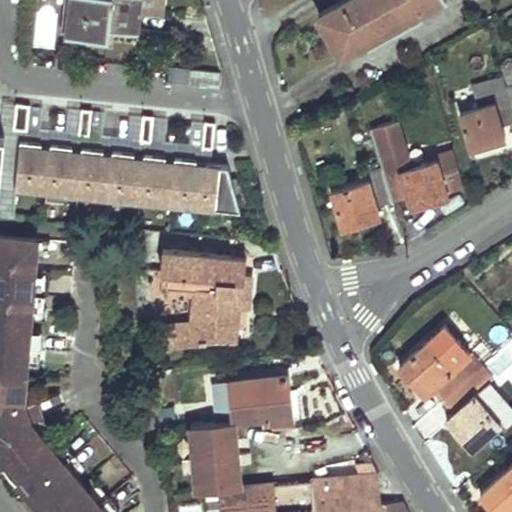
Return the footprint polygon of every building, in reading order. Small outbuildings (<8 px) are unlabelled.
[(110,30),(138,32),(138,30),(140,12),(141,0),(70,0),(67,35),(109,39),(110,30)] [(338,0),(316,13),(330,37),(339,53),(433,0),(338,0)] [(510,82),(505,84),(511,106),(511,58),(502,62),(510,82)] [(169,81),(190,83),(192,68),(170,66),(169,81)] [(511,119),(511,106),(505,84),(502,76),(473,84),(479,104),(459,111),(469,145),(494,137),(491,128),(500,125),(500,122),(511,119)] [(24,103),(17,102),(15,128),(21,129),(24,103)] [(30,103),(24,103),(21,129),(28,129),(30,103)] [(91,122),(92,108),(82,107),(80,121),(91,122)] [(154,115),(144,114),(142,128),(152,129),(154,115)] [(396,118),(368,126),(381,166),(391,198),(407,194),(409,201),(414,200),(415,203),(448,193),(447,188),(464,183),(453,147),(435,152),(437,156),(410,164),(396,118)] [(91,122),(80,121),(79,133),(84,133),(89,134),(91,122)] [(214,135),(215,122),(206,121),(204,135),(214,135)] [(491,128),(494,137),(503,135),(500,125),(491,128)] [(152,129),(142,128),(141,139),(146,140),(151,141),(152,129)] [(214,135),(204,135),(203,146),(207,147),(213,147),(214,135)] [(36,141),(21,139),(16,185),(47,188),(52,145),(35,144),(36,141)] [(66,143),(52,142),(52,145),(47,188),(78,192),(83,149),(66,147),(66,143)] [(97,146),(83,145),(83,149),(78,192),(109,195),(113,152),(97,150),(97,146)] [(128,150),(114,148),(113,152),(109,195),(140,198),(145,156),(128,154),(128,150)] [(160,153),(145,151),(145,156),(140,198),(171,201),(176,159),(159,157),(160,153)] [(191,156),(176,155),(176,159),(171,201),(202,205),(207,162),(190,160),(191,156)] [(228,164),(207,162),(202,205),(241,209),(228,164)] [(376,203),(391,198),(381,166),(364,171),(366,178),(330,189),(342,226),(373,216),(372,213),(379,211),(376,203)] [(38,237),(0,234),(0,261),(36,264),(38,237)] [(253,273),(245,272),(247,256),(170,249),(163,249),(161,272),(163,272),(168,273),(167,287),(170,287),(197,290),(195,316),(183,317),(183,323),(185,343),(216,340),(236,342),(240,306),(250,306),(252,289),(253,273)] [(36,264),(0,261),(0,288),(34,292),(36,264)] [(34,292),(0,288),(0,315),(32,318),(34,292)] [(32,318),(0,315),(0,343),(30,346),(32,318)] [(185,343),(183,323),(162,325),(164,345),(185,343)] [(435,385),(445,397),(482,365),(470,352),(453,367),(446,359),(428,339),(399,364),(417,384),(426,394),(435,385)] [(30,346),(0,343),(0,370),(28,373),(30,346)] [(463,344),(446,359),(453,367),(470,352),(463,344)] [(495,378),(482,365),(445,397),(456,410),(447,417),(464,436),(473,446),(501,422),(506,426),(511,420),(511,407),(490,382),(495,378)] [(0,398),(25,400),(28,373),(0,370),(0,398)] [(230,380),(235,419),(266,415),(266,421),(292,418),(289,391),(287,374),(230,380)] [(228,384),(216,384),(215,415),(227,415),(228,384)] [(25,400),(31,419),(43,414),(38,397),(25,400)] [(31,419),(25,400),(0,398),(0,430),(7,439),(31,419)] [(0,444),(0,459),(9,470),(47,439),(31,419),(7,439),(0,444)] [(220,487),(241,485),(238,456),(235,419),(190,423),(196,489),(220,487)] [(47,439),(9,470),(27,491),(65,460),(47,439)] [(65,460),(27,491),(45,511),(83,481),(65,460)] [(481,492),(498,511),(511,511),(511,470),(509,467),(481,492)] [(241,485),(220,487),(222,511),(406,511),(400,499),(381,501),(379,490),(377,474),(272,483),(241,485)] [(83,481),(45,511),(44,511),(87,511),(101,501),(83,481)] [(109,511),(101,501),(87,511),(109,511)]
